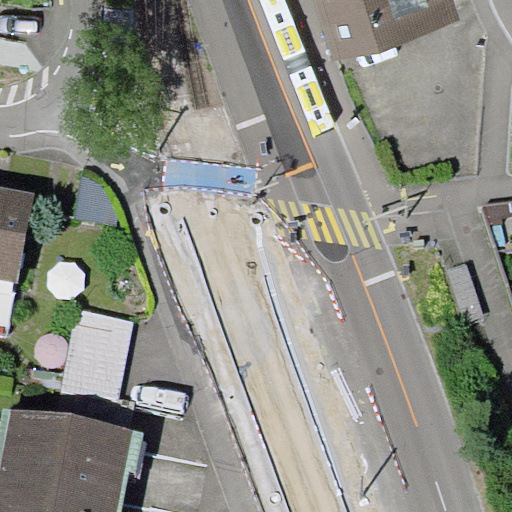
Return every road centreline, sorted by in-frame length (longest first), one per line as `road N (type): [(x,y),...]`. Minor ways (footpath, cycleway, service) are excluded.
road 1 (primary): [(202,0),(285,217),(400,433)]
road 2 (primary): [(400,433),(376,266),(270,0)]
road 3 (residential): [(246,511),(128,192)]
road 4 (residential): [(88,0),(59,129),(0,123)]
